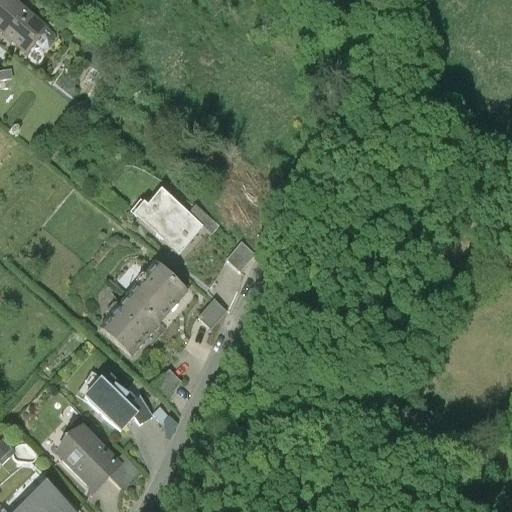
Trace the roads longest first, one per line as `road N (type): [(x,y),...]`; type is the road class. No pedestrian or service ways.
road 1 (track): [(387,0),(253,265)]
road 2 (residential): [(253,265),(152,511)]
